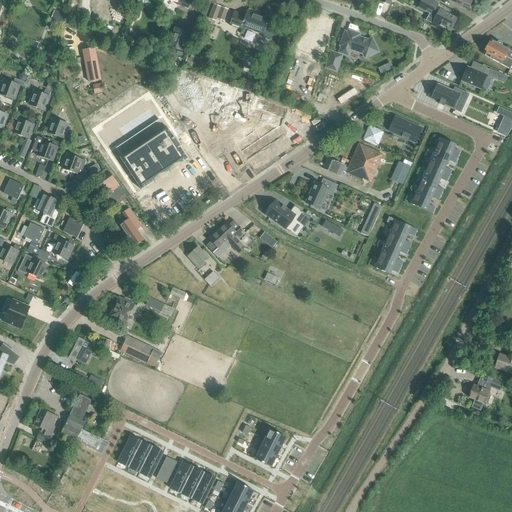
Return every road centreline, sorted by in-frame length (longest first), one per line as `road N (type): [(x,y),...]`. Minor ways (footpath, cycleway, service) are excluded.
road 1 (residential): [(0,454),(49,345),(72,314),(396,90)]
road 2 (residential): [(396,90),(484,144),(275,511)]
road 3 (residential): [(352,511),(511,239)]
road 4 (residential): [(114,259),(66,194),(0,164)]
road 5 (residential): [(435,59),(417,37),(311,0)]
